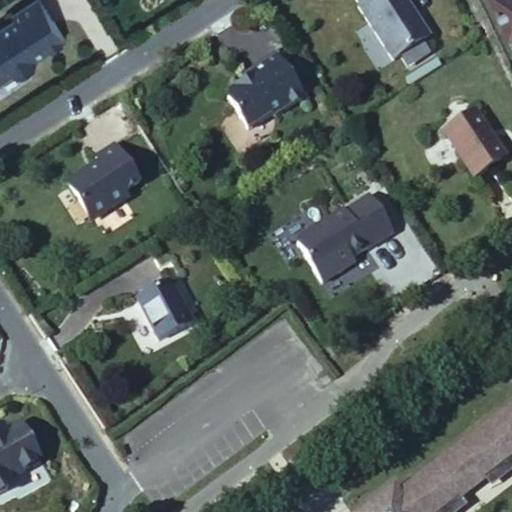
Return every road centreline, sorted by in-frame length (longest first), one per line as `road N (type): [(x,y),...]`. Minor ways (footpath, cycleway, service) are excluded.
road 1 (residential): [(0,141),(222,0)]
road 2 (unclassified): [(331,408),(279,379),(125,488)]
road 3 (residential): [(511,245),(411,321),(331,408)]
road 4 (residential): [(186,511),(331,408)]
road 5 (residential): [(24,358),(125,488)]
